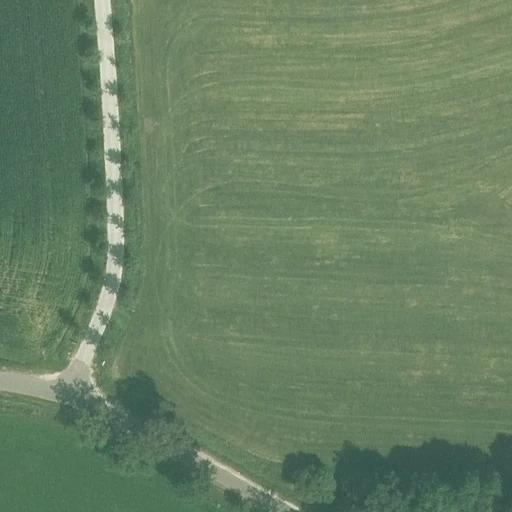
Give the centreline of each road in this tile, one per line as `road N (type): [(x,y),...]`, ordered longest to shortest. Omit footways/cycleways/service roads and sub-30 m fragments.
road 1 (track): [(69,396),(116,278),(103,0)]
road 2 (unclassified): [(0,381),(69,396),(286,511)]
